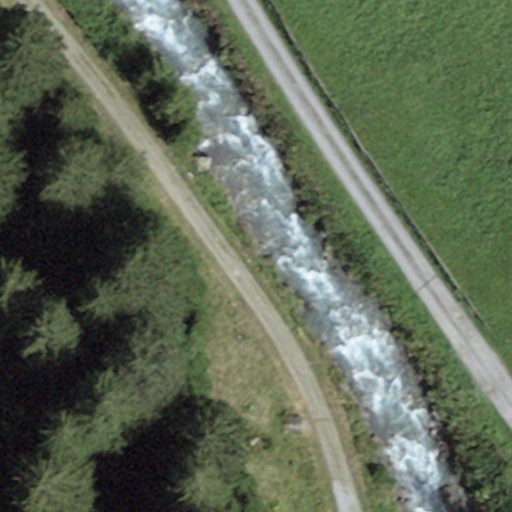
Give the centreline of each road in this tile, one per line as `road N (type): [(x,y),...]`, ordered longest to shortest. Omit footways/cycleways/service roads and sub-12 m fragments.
road 1 (track): [(15,0),(295,331),(371,511)]
road 2 (track): [(300,0),(511,309)]
